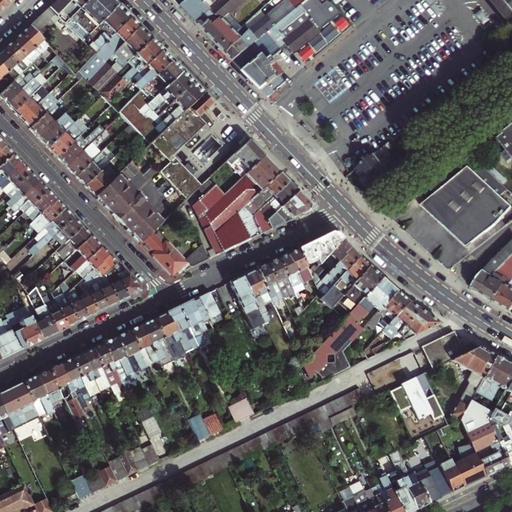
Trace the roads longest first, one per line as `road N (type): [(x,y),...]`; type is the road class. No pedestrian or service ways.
road 1 (primary): [(142,0),(344,208)]
road 2 (residential): [(166,294),(0,119)]
road 3 (primary): [(344,208),(424,281),(511,340)]
road 4 (residential): [(166,294),(344,208)]
road 5 (residential): [(0,375),(166,294)]
